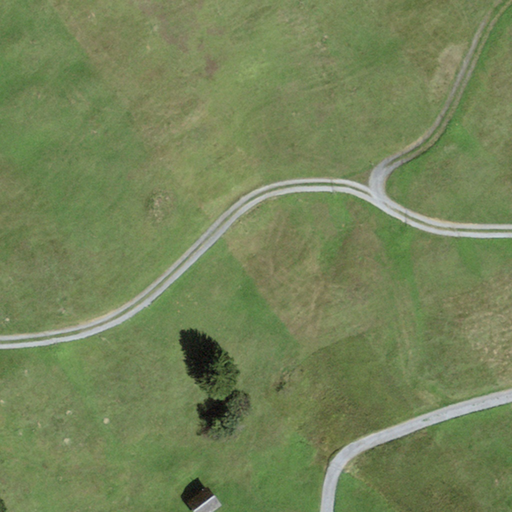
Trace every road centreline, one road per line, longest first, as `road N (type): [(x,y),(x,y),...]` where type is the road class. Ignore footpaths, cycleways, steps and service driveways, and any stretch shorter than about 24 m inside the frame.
road 1 (track): [(511,230),(422,225),(340,184),(263,189),(101,323),(66,335),(0,340)]
road 2 (track): [(376,200),(375,177),(429,143),(447,116),(505,0)]
road 3 (track): [(323,511),(336,460),(357,444),(511,393)]
